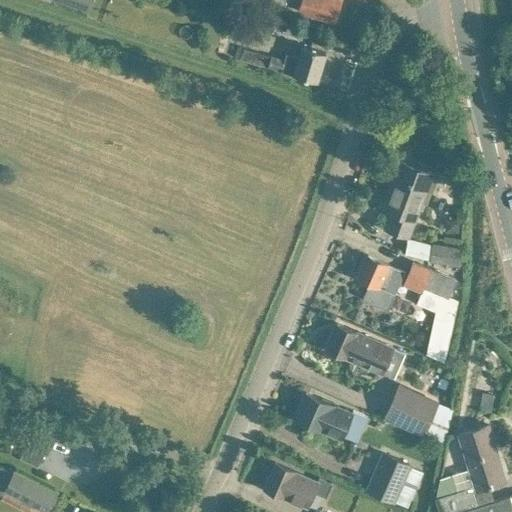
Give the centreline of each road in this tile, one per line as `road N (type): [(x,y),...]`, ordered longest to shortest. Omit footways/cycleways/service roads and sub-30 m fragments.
road 1 (unclassified): [(197,511),(272,357),(391,31),(458,12)]
road 2 (tertiary): [(511,243),(458,12)]
